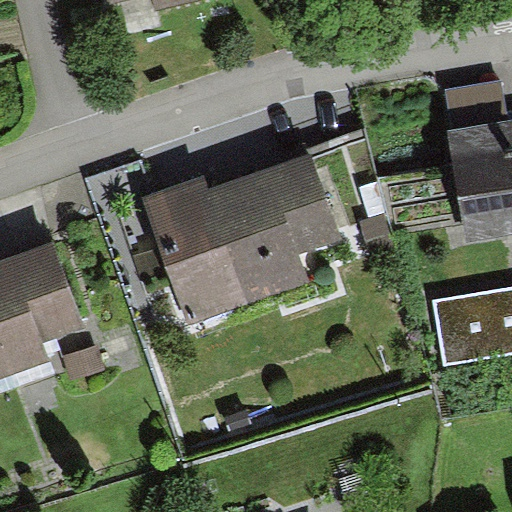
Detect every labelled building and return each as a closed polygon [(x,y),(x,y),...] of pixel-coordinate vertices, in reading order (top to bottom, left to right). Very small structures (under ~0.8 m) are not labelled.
[(511,116),(458,125),(476,243),(511,237),(511,116)] [(294,241),(340,226),(306,123),(135,178),(182,323),(307,282),(294,241)] [(341,174),(327,137),(320,140),(353,222),(382,210),(364,164),(341,174)] [(49,217),(0,234),(0,363),(51,345),(44,325),(83,311),(49,217)] [(511,276),(432,293),(445,355),(511,340),(511,276)] [(492,511),(488,499),(441,511),(492,511)]
